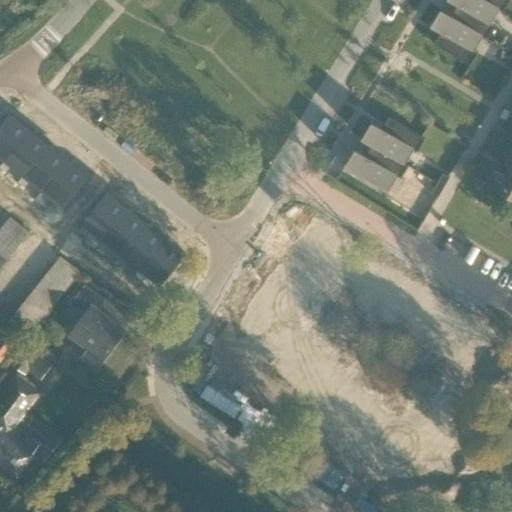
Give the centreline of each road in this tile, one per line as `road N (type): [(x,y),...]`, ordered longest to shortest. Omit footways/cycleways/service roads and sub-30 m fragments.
road 1 (residential): [(217,247),(13,74)]
road 2 (residential): [(511,308),(282,170)]
road 3 (residential): [(237,455),(173,408),(161,374),(218,274),(217,247)]
road 4 (residential): [(386,0),(282,170)]
